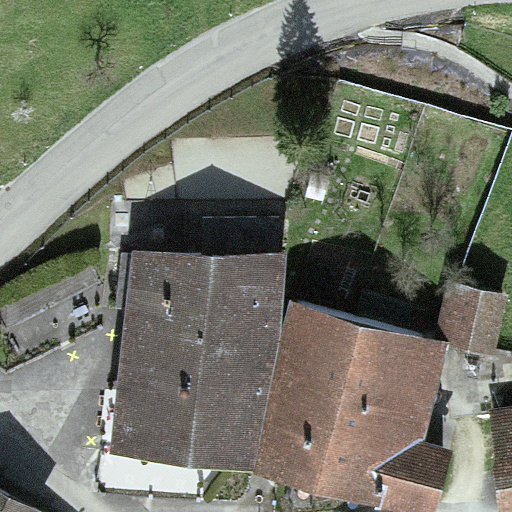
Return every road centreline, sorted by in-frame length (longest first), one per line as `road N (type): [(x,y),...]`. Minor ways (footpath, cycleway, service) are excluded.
road 1 (tertiary): [(0,231),(207,66),(263,37),(372,0)]
road 2 (residential): [(96,511),(0,438)]
